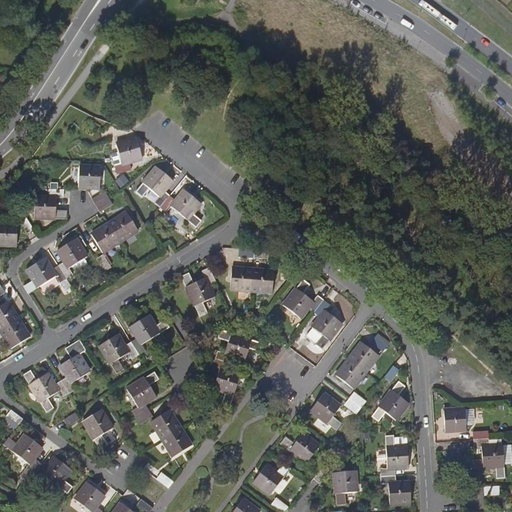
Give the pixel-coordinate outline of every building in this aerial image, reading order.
[(131,162),(143,158),(137,137),(117,143),(122,163),(116,165),(118,173),(133,169),(131,162)] [(100,167),(79,167),(78,187),(100,188),(100,167)] [(155,203),(161,208),(170,196),(164,191),(173,180),(157,167),(136,192),(142,198),(149,189),(160,197),(155,203)] [(64,197),(64,190),(49,189),(48,197),(35,197),(34,218),(67,219),(68,211),(56,210),(56,197),(64,197)] [(176,201),(170,196),(161,208),(167,213),(171,207),(197,227),(202,221),(193,214),(202,203),(185,190),(176,201)] [(106,193),(93,200),(96,206),(109,198),(106,193)] [(113,205),(109,198),(96,206),(100,213),(113,205)] [(126,211),(108,222),(119,240),(137,229),(126,211)] [(27,233),(34,230),(26,217),(25,217),(19,221),(27,233)] [(101,251),(119,240),(108,222),(90,234),(101,251)] [(0,245),(17,246),(17,225),(0,224),(0,245)] [(65,261),(59,265),(67,278),(73,275),(69,268),(76,263),(85,258),(87,256),(76,239),(58,250),(65,261)] [(239,256),(255,258),(255,250),(244,249),(240,249),(239,256)] [(270,259),(270,251),(255,250),(255,258),(270,259)] [(102,254),(96,258),(104,270),(110,266),(102,254)] [(33,280),(23,286),(27,293),(55,276),(60,283),(67,278),(59,265),(51,270),(44,258),(26,270),(33,280)] [(89,263),(85,258),(76,263),(80,269),(89,263)] [(231,289),(252,291),(254,270),(232,268),(231,289)] [(210,286),(217,283),(210,269),(204,272),(207,279),(195,284),(190,275),(183,278),(201,318),(208,315),(204,304),(215,299),(210,286)] [(275,271),(254,270),(252,291),(273,293),(275,271)] [(309,307),(316,312),(325,300),(318,295),(313,302),(302,293),(309,284),(302,279),(283,305),(300,318),(309,307)] [(331,305),(325,300),(316,312),(322,317),(308,336),(318,344),(317,345),(323,350),(343,324),(326,311),(331,305)] [(0,306),(0,331),(17,321),(6,303),(0,306)] [(138,340),(132,343),(140,356),(146,352),(142,346),(171,328),(167,321),(156,327),(144,308),(137,312),(142,320),(131,327),(138,340)] [(29,339),(17,321),(0,331),(0,333),(10,350),(29,339)] [(217,352),(215,359),(229,363),(232,356),(246,361),(250,348),(260,352),(263,344),(221,330),(219,338),(229,342),(225,354),(217,352)] [(134,360),(140,356),(132,343),(125,348),(119,336),(100,348),(117,375),(123,371),(118,361),(129,354),(134,360)] [(387,345),(376,336),(371,342),(383,351),(387,345)] [(363,343),(350,360),(366,372),(379,356),(363,343)] [(67,377),(61,380),(69,394),(75,390),(72,383),(90,372),(73,345),(66,349),(72,359),(61,365),(67,377)] [(226,370),(229,363),(215,359),(212,366),(220,369),(216,382),(205,379),(203,387),(227,396),(224,406),(231,408),(242,375),(226,370)] [(353,390),(366,372),(350,360),(336,377),(353,390)] [(399,370),(393,365),(386,376),(391,380),(399,370)] [(132,411),(136,418),(149,410),(145,403),(156,396),(149,384),(159,378),(155,371),(127,389),(138,407),(132,411)] [(62,398),(69,394),(61,380),(54,385),(48,374),(36,381),(30,372),(24,375),(46,413),(53,408),(47,399),(59,392),(62,398)] [(372,416),(378,420),(385,412),(396,420),(408,403),(399,395),(405,386),(399,380),(372,416)] [(354,393),(349,399),(361,408),(366,402),(354,393)] [(340,407),(323,394),(310,411),(336,431),(341,424),(332,417),(340,407)] [(345,404),(357,414),(361,408),(349,399),(345,404)] [(446,432),(466,431),(466,427),(465,409),(444,411),(446,432)] [(7,416),(18,425),(23,419),(12,410),(7,416)] [(84,421),(101,449),(108,444),(102,434),(113,428),(102,410),(84,421)] [(153,417),(149,410),(136,418),(140,425),(153,417)] [(82,418),(78,411),(65,419),(69,426),(82,418)] [(151,422),(162,440),(181,429),(170,411),(151,422)] [(465,412),(466,427),(472,427),(474,424),(474,412),(465,412)] [(192,446),(181,429),(162,440),(173,458),(192,446)] [(296,444),(286,437),(282,443),(307,463),(320,446),(304,433),(296,444)] [(380,470),(380,477),(396,476),(395,468),(409,468),(407,437),(394,439),(394,436),(385,436),(387,469),(380,470)] [(20,479),(25,484),(39,465),(33,461),(41,449),(24,437),(16,447),(7,440),(3,446),(29,466),(20,479)] [(489,446),(489,439),(474,440),(474,447),(482,447),(483,461),(472,461),(472,469),(497,468),(498,480),(506,479),(506,465),(504,446),(489,446)] [(41,476),(68,495),(72,489),(63,481),(70,471),(54,458),(45,470),(39,465),(25,484),(32,488),(41,476)] [(271,497),(292,470),(285,464),(279,472),(269,464),(253,484),(271,497)] [(324,467),(314,479),(320,484),(330,472),(324,467)] [(333,474),(336,507),(348,506),(346,494),(360,493),(358,471),(333,474)] [(396,483),(396,476),(380,477),(381,484),(389,484),(390,505),(411,503),(410,482),(396,483)] [(102,511),(103,511),(98,507),(105,497),(87,483),(75,500),(90,511),(102,511)] [(500,495),(499,487),(485,488),(485,496),(500,495)] [(262,511),(263,511),(246,498),(233,511),(262,511)] [(137,505),(145,511),(151,511),(153,509),(141,499),(137,505)] [(276,500),(271,506),(278,511),(285,511),(288,509),(276,500)]
